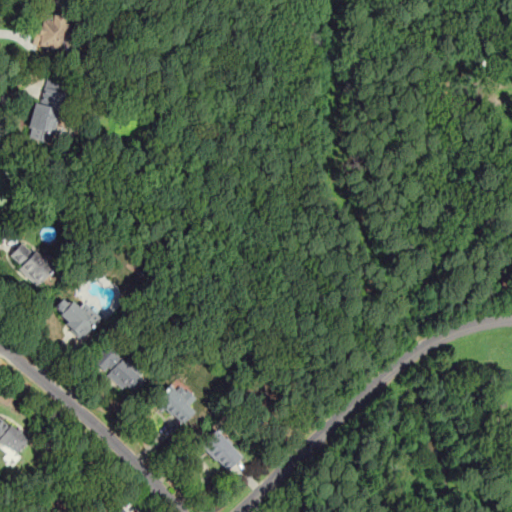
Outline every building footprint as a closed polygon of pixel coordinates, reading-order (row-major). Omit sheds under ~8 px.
[(60,49),(66,16),(37,10),(31,43),(60,49)] [(27,138),(51,143),(64,80),(41,74),(27,138)] [(5,257),(39,285),(55,266),(21,238),(5,257)] [(80,339),(102,316),(84,299),(77,306),(64,294),(49,309),(80,339)] [(148,377),(107,341),(91,359),(133,395),(148,377)] [(196,397),(182,382),(159,403),(181,426),(196,412),(189,404),(196,397)] [(0,446),(11,457),(27,439),(0,413),(0,446)] [(242,453),(215,426),(198,443),(225,470),(242,453)] [(109,511),(134,511),(126,500),(109,511)]
